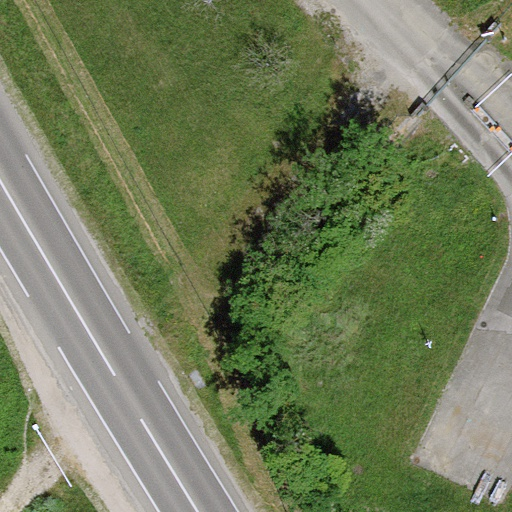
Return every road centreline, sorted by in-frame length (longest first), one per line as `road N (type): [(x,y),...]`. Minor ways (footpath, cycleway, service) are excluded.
road 1 (primary): [(0,172),(200,511)]
road 2 (track): [(119,380),(10,511)]
